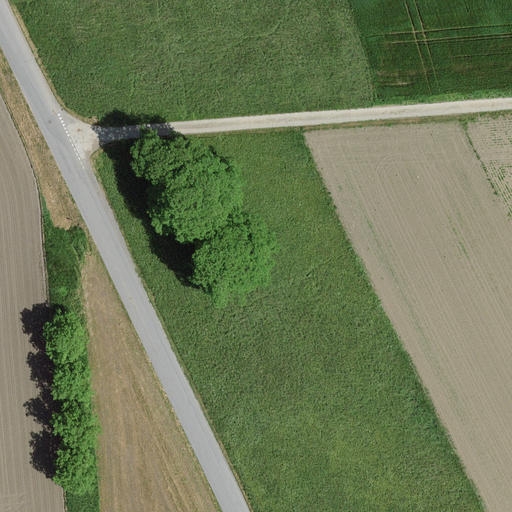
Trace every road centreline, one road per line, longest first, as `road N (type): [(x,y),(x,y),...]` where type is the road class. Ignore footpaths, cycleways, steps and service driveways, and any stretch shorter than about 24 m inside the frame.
road 1 (unclassified): [(511,104),(62,143)]
road 2 (unclassified): [(62,143),(238,511)]
road 3 (unclassified): [(0,13),(62,143)]
